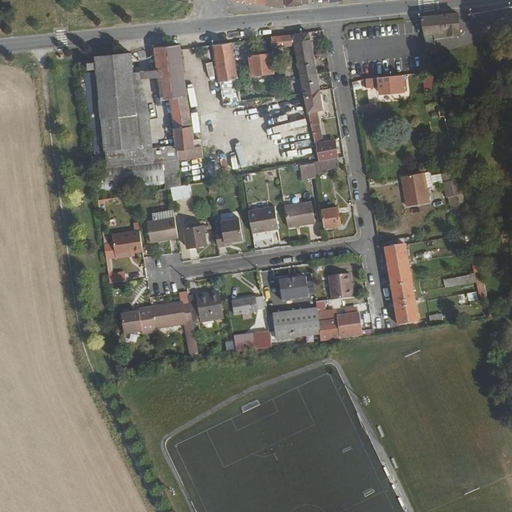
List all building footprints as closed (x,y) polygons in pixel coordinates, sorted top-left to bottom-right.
[(468,12),(469,23),(479,21),(479,19),(504,16),(505,23),(511,22),(511,5),(480,11),(468,12)] [(420,18),(427,54),(435,53),(432,32),(446,31),(447,34),(458,33),(457,30),(459,30),(457,13),(446,14),(420,17),(420,18)] [(294,44),(300,77),(315,75),(306,32),(292,34),(294,44)] [(271,37),(272,47),(294,44),(292,34),(271,37)] [(213,44),(223,103),(240,100),(231,42),(213,44)] [(157,65),(158,72),(162,101),(170,99),(176,150),(189,148),(191,158),(201,157),(200,145),(198,145),(194,146),(193,141),(186,96),(179,44),(154,47),(154,48),(157,65)] [(318,50),(319,58),(326,57),(325,49),(318,50)] [(249,55),(251,74),(272,72),(270,53),(249,55)] [(96,62),(102,117),(103,119),(87,122),(97,196),(168,184),(163,161),(141,165),(135,113),(136,113),(133,76),(132,69),(131,54),(96,57),(96,62)] [(149,67),(150,74),(158,72),(157,65),(149,67)] [(138,68),(139,75),(150,74),(149,67),(138,68)] [(300,77),(304,93),(318,90),(315,75),(300,77)] [(366,79),(366,83),(369,83),(369,87),(391,84),(391,82),(401,81),(401,75),(390,76),(369,79),(366,79)] [(432,75),(422,76),(424,91),(434,90),(432,75)] [(190,100),(196,100),(194,81),(188,82),(190,100)] [(351,82),(353,94),(360,93),(358,81),(351,82)] [(304,93),(314,144),(321,143),(321,142),(315,111),(322,110),(318,90),(304,93)] [(279,100),(280,107),(284,107),(285,113),(300,111),(298,97),(279,100)] [(255,113),(274,108),(272,101),(254,106),(255,113)] [(380,111),(380,102),(365,104),(365,113),(380,111)] [(197,109),(190,110),(193,127),(199,126),(197,109)] [(284,139),(307,135),(306,130),(283,133),(284,139)] [(314,144),(318,161),(337,158),(335,148),(329,149),(328,141),(321,142),(321,143),(314,144)] [(313,162),(315,175),(323,173),(322,169),(338,166),(337,158),(318,161),(313,162)] [(299,164),(301,178),(315,176),(315,175),(313,162),(299,164)] [(197,166),(181,168),(182,175),(198,173),(197,166)] [(430,171),(424,172),(426,187),(432,186),(430,171)] [(403,175),(406,193),(405,193),(407,205),(429,201),(426,187),(424,172),(403,175)] [(441,181),(444,195),(460,191),(457,177),(441,181)] [(172,207),(171,201),(150,204),(151,211),(172,207)] [(284,206),(288,228),(315,224),(312,202),(284,206)] [(248,210),(252,232),(278,228),(275,206),(248,210)] [(145,212),(148,233),(176,229),(172,207),(145,212)] [(321,210),(324,227),(340,225),(337,208),(321,210)] [(220,220),(222,230),(214,231),(217,246),(224,245),(224,241),(231,240),(242,238),(239,217),(220,220)] [(184,229),(187,247),(206,244),(203,226),(184,229)] [(111,236),(112,243),(114,257),(115,258),(127,256),(127,253),(133,252),(142,251),(139,231),(111,236)] [(104,244),(106,259),(114,257),(112,243),(104,244)] [(383,247),(397,325),(418,322),(404,244),(383,247)] [(466,245),(479,301),(486,299),(473,244),(466,245)] [(108,274),(110,284),(125,281),(123,271),(108,274)] [(443,280),(444,288),(474,281),(473,273),(443,280)] [(332,300),(356,296),(355,287),(353,287),(352,283),(351,274),(329,277),(332,300)] [(315,294),(313,282),(306,283),(305,277),(278,280),(281,301),(308,297),(308,295),(315,294)] [(188,298),(192,324),(223,316),(217,293),(208,295),(208,293),(188,298)] [(460,306),(468,305),(467,294),(458,295),(460,306)] [(254,298),(257,311),(264,310),(262,297),(254,298)] [(231,302),(233,315),(257,311),(254,298),(231,302)] [(151,307),(155,329),(185,325),(181,303),(151,307)] [(121,316),(124,334),(142,331),(142,334),(155,332),(151,307),(138,310),(138,313),(130,314),(121,316)] [(271,312),(274,336),(316,331),(318,340),(320,340),(318,322),(316,322),(314,307),(271,312)] [(345,311),(337,313),(337,319),(338,319),(338,322),(340,337),(362,334),(358,309),(355,310),(345,311)] [(429,324),(442,324),(442,315),(429,315),(429,324)] [(318,322),(320,340),(340,338),(340,337),(338,322),(338,319),(318,322)] [(251,332),(253,348),(271,346),(268,330),(251,332)]
